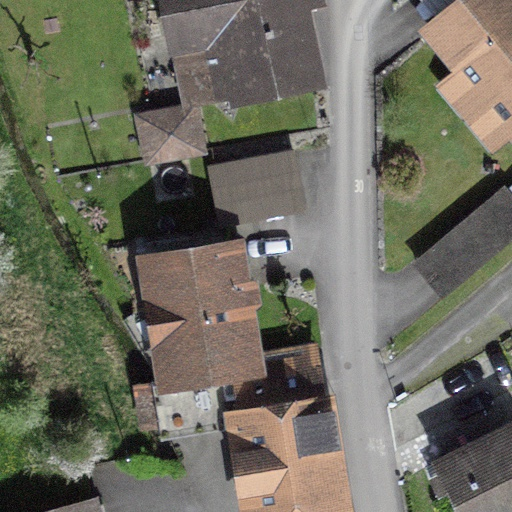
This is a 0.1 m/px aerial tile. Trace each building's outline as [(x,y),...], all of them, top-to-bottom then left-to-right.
[(164,0),(187,113),(327,85),(309,0),(164,0)] [(511,0),(465,0),(426,35),(451,63),(511,131),(511,0)] [(201,115),(142,122),(147,167),(206,160),(201,115)] [(289,155),(211,170),(221,218),(299,203),(289,155)] [(511,195),(421,267),(448,302),(511,251),(511,195)] [(311,355),(251,364),(242,299),(234,245),(146,257),(163,376),(149,378),(155,420),(168,418),(170,434),(232,425),(244,511),(251,511),(331,501),(322,434),(311,355)] [(511,511),(511,433),(443,467),(465,511),(511,511)]
